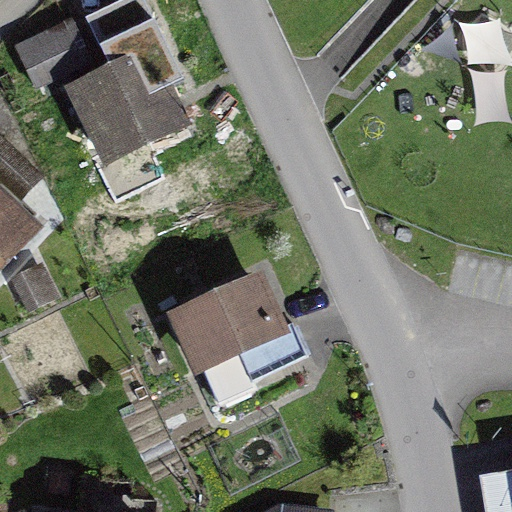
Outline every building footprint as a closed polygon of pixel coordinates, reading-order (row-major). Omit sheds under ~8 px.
[(67,24),(19,49),(38,85),(86,60),(67,24)] [(161,51),(77,92),(112,163),(180,131),(161,92),(177,85),(161,51)] [(0,143),(0,177),(22,197),(39,178),(0,143)] [(0,262),(24,237),(0,215),(0,262)] [(37,271),(12,284),(25,308),(50,295),(37,271)] [(251,291),(177,319),(213,411),(312,372),(296,332),(271,342),(251,291)]
